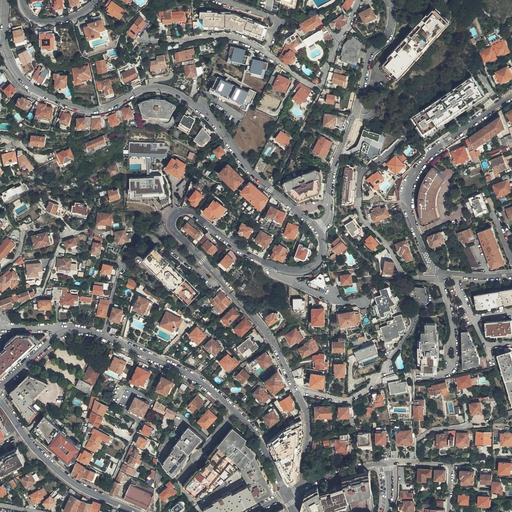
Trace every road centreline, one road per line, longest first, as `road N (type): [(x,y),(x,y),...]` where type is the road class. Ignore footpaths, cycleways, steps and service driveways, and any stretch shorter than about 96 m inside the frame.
road 1 (residential): [(316,228),(172,90),(142,89),(92,110),(41,93)]
road 2 (residential): [(296,393),(269,335),(173,227),(178,215),(194,215),(272,265)]
road 3 (residential): [(65,328),(102,335),(205,385),(267,455),(287,496)]
road 4 (residential): [(358,0),(319,86),(231,36),(159,43)]
road 5 (residential): [(316,228),(328,213),(365,58),(388,28),(388,0)]
road 6 (residential): [(511,95),(442,143),(411,180),(413,224),(441,272)]
road 7 (tertiary): [(136,511),(55,468),(0,401)]
road 8 (residential): [(439,278),(404,273),(369,227),(358,202),(358,165)]
road 9 (residential): [(439,278),(450,369),(417,377)]
